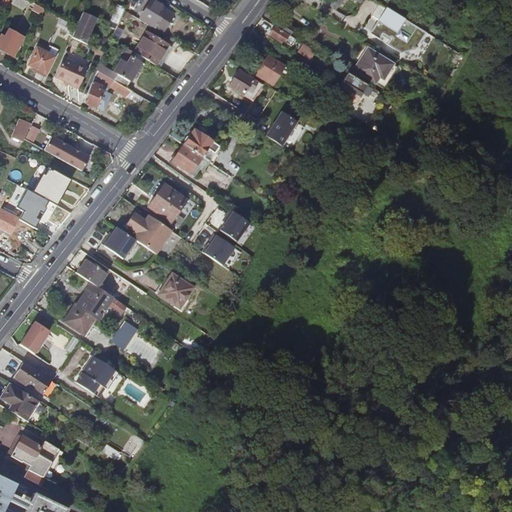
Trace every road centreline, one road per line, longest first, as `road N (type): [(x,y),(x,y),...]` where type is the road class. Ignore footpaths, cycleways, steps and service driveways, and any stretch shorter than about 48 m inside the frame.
road 1 (secondary): [(39,282),(138,155)]
road 2 (residential): [(138,155),(0,76)]
road 3 (secondary): [(138,155),(235,32)]
